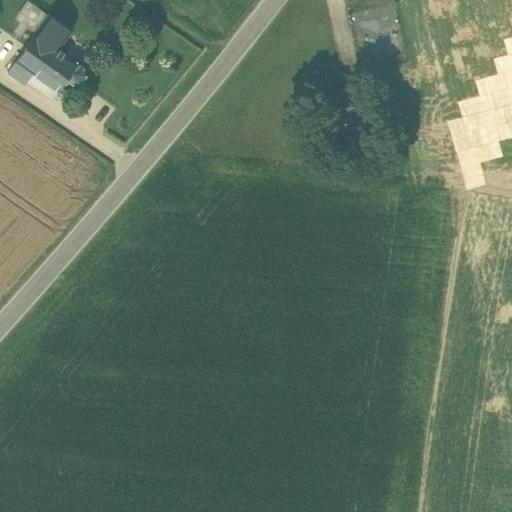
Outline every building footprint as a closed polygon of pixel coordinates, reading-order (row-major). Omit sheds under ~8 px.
[(24,0),(14,16),(26,24),(38,6),(28,0),(24,0)] [(371,26),(396,24),(395,5),(369,7),(371,26)] [(35,31),(47,13),(38,6),(26,24),(35,31)] [(47,13),(35,31),(58,47),(71,29),(48,12),(47,13)] [(58,47),(35,31),(16,59),(32,71),(58,89),(66,77),(74,83),(80,82),(87,72),(86,67),(58,47)] [(26,80),(32,71),(16,59),(8,70),(25,82),(26,80)] [(32,71),(26,80),(51,98),(58,89),(32,71)] [(361,103),(323,111),(330,142),(367,134),(361,103)]
